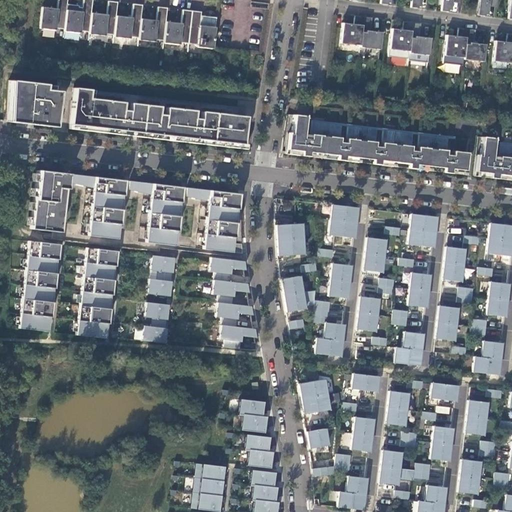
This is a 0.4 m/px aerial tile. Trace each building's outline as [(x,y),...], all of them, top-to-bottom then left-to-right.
[(65,10),(66,0),(57,0),(56,9),(41,7),(38,28),(54,30),(54,28),(63,29),(65,10)] [(82,0),(81,11),(65,10),(63,29),(63,31),(79,33),(79,31),(88,32),(90,13),(91,0),(82,0)] [(440,0),(440,9),(450,10),(451,0),(440,0)] [(477,0),(476,13),(486,14),(488,0),(477,0)] [(106,14),(90,13),(88,32),(88,34),(104,36),(104,33),(113,34),(115,16),(117,2),(107,1),(106,14)] [(131,17),(115,16),(113,34),(113,37),(129,39),(129,36),(138,37),(140,19),(141,5),(132,4),(131,17)] [(155,20),(140,19),(138,37),(137,40),(153,41),(154,39),(162,40),(165,21),(166,8),(157,7),(155,20)] [(180,23),(165,21),(162,40),(162,42),(178,44),(179,42),(187,43),(191,11),(182,10),(180,23)] [(200,12),(191,11),(187,43),(196,44),(196,46),(212,48),(214,27),(199,25),(200,12)] [(362,18),(354,17),(352,29),(341,28),(339,43),(359,46),(362,18)] [(371,19),(362,18),(359,46),(359,47),(379,50),(381,32),(369,31),(371,19)] [(411,24),(403,23),(401,35),(390,34),(388,49),(408,51),(411,24)] [(420,25),(411,24),(408,51),(408,53),(428,55),(430,38),(418,37),(420,25)] [(466,30),(457,29),(456,41),(445,40),(443,55),(463,58),(466,30)] [(474,31),(466,30),(463,58),(463,59),(482,62),(484,44),(473,43),(474,31)] [(511,59),(511,35),(506,35),(505,47),(494,46),(492,61),(511,63),(511,59)] [(14,81),(10,122),(38,125),(39,121),(53,122),(57,91),(43,89),(43,84),(14,81)] [(89,90),(73,88),(69,124),(242,145),(245,117),(200,112),(199,127),(192,126),(194,111),(165,107),(163,123),(156,122),(158,107),(129,103),(127,118),(121,117),(122,102),(88,98),(89,90)] [(287,133),(285,149),(300,151),(299,156),(307,156),(307,152),(336,155),(335,160),(343,161),(343,156),(371,159),(370,164),(378,165),(379,160),(407,164),(407,168),(414,169),(415,164),(443,168),(442,172),(450,173),(450,169),(464,170),(467,153),(452,151),(451,155),(445,155),(447,137),(418,134),(416,151),(409,151),(411,133),(382,130),(380,147),(373,146),(375,129),(346,126),(344,143),(338,142),(340,125),(310,121),(308,139),(302,138),(304,116),(292,115),(290,134),(287,133)] [(511,144),(499,143),(497,160),(490,159),(493,138),(481,137),(478,156),(475,156),(473,171),(488,173),(488,177),(495,178),(496,174),(511,175),(511,144)] [(57,231),(64,174),(33,170),(26,228),(57,231)] [(90,187),(85,235),(115,238),(122,180),(69,174),(68,184),(90,187)] [(148,193),(143,241),(173,245),(180,187),(127,181),(126,191),(148,193)] [(206,200),(201,248),(231,252),(232,242),(238,194),(185,187),(184,197),(206,200)] [(356,207),(330,204),(329,220),(354,223),(356,207)] [(433,232),(435,217),(409,214),(408,229),(433,232)] [(354,223),(329,220),(327,235),(353,238),(354,223)] [(511,225),(488,223),(487,238),(511,241),(511,225)] [(301,224),(275,225),(276,240),(302,239),(301,224)] [(399,228),(384,226),(384,234),(398,236),(399,228)] [(432,247),(433,232),(408,229),(406,244),(430,247),(432,247)] [(478,237),(463,235),(463,243),(477,245),(478,237)] [(384,239),(365,237),(363,254),(382,256),(384,239)] [(511,256),(511,243),(511,241),(487,238),(485,253),(511,256)] [(302,239),(276,240),(277,256),(303,254),(302,239)] [(45,331),(56,244),(25,241),(15,328),(45,331)] [(232,242),(231,252),(241,253),(241,243),(232,242)] [(446,247),(444,246),(442,263),(461,265),(463,249),(446,247)] [(74,335),(105,338),(105,336),(115,251),(85,247),(74,335)] [(330,250),(316,248),(315,256),(330,258),(330,250)] [(382,256),(363,254),(362,270),(381,272),(382,256)] [(149,270),(171,273),(173,258),(151,255),(149,270)] [(213,273),(212,280),(228,282),(229,267),(243,269),(242,261),(209,257),(208,272),(213,273)] [(412,259),(398,258),(397,266),(411,267),(412,259)] [(314,263),(300,265),(301,273),(315,271),(314,263)] [(348,282),(349,265),(331,263),(329,280),(348,282)] [(461,265),(442,263),(440,279),(459,282),(461,265)] [(491,269),(477,267),(476,275),(490,276),(491,269)] [(426,291),(428,275),(427,274),(409,272),(408,289),(426,291)] [(298,276),(280,279),(282,295),(301,292),(298,276)] [(146,293),(168,296),(170,281),(148,278),(146,293)] [(393,279),(379,278),(378,285),(392,287),(393,279)] [(217,295),(216,302),(231,304),(233,290),(246,291),(245,283),(228,282),(212,280),(211,294),(217,295)] [(348,282),(329,280),(327,296),(346,298),(348,282)] [(505,300),(507,284),(506,284),(488,282),(486,298),(505,300)] [(391,294),(392,287),(378,285),(377,293),(391,294)] [(472,289),(457,287),(456,294),(471,296),(472,289)] [(426,291),(408,289),(406,305),(425,307),(426,291)] [(282,295),(285,311),(304,308),(304,306),(314,304),(314,300),(313,300),(314,290),(301,292),(282,295)] [(471,296),(456,294),(456,302),(470,304),(471,296)] [(377,299),(358,296),(357,313),(375,315),(377,299)] [(505,300),(486,298),(485,314),(503,316),(505,300)] [(329,302),(314,300),(314,304),(313,308),(328,309),(329,302)] [(143,317),(165,320),(167,305),(145,302),(143,317)] [(220,325),(234,326),(236,312),(250,314),(249,306),(231,304),(216,302),(214,317),(221,318),(220,325)] [(456,308),(437,306),(435,322),(454,324),(456,308)] [(328,309),(313,308),(313,315),(327,317),(328,309)] [(406,311),(392,309),(391,317),(405,318),(406,311)] [(338,323),(340,312),(328,311),(327,321),(338,323)] [(375,315),(357,313),(355,329),(374,331),(375,315)] [(405,318),(391,317),(390,324),(405,326),(405,318)] [(485,320),(471,318),(470,326),(484,328),(485,320)] [(302,319),(287,322),(289,329),(303,327),(302,319)] [(341,341),(343,324),(341,324),(324,322),(322,339),(341,341)] [(454,324),(435,322),(434,338),(452,341),(454,324)] [(140,340),(162,343),(164,328),(142,325),(140,340)] [(254,336),(253,328),(234,326),(220,325),(218,339),(225,340),(224,347),(238,349),(240,335),(254,336)] [(484,328),(470,326),(469,334),(484,335),(484,328)] [(403,332),(401,348),(420,350),(422,334),(403,332)] [(386,338),(372,337),(371,344),(385,346),(386,338)] [(322,339),(315,338),(313,353),(339,356),(341,341),(322,339)] [(481,341),(479,357),(498,359),(500,343),(481,341)] [(465,348),(450,346),(450,354),(464,355),(465,348)] [(401,348),(394,347),(392,363),(418,366),(420,350),(401,348)] [(479,357),(473,356),(471,372),(497,375),(498,359),(479,357)] [(377,376),(351,373),(349,389),(375,392),(377,376)] [(323,379),(297,383),(300,399),(325,394),(323,379)] [(420,389),(421,381),(407,380),(406,387),(420,389)] [(456,385),(430,382),(428,398),(454,401),(456,385)] [(499,398),(500,391),(486,389),(485,397),(499,398)] [(407,393),(388,391),(386,407),(405,409),(407,393)] [(325,394),(300,399),(302,413),(328,409),(325,394)] [(241,416),(239,429),(263,432),(264,418),(260,417),(262,403),(238,400),(236,415),(241,416)] [(486,402),(467,400),(465,416),(484,418),(486,402)] [(355,404),(341,402),(340,410),(354,411),(355,404)] [(435,405),(435,413),(449,414),(450,407),(435,405)] [(405,409),(386,407),(384,423),(385,424),(403,426),(405,409)] [(435,413),(420,411),(420,419),(434,421),(435,413)] [(484,418),(465,416),(463,433),(482,435),(484,418)] [(372,419),(353,417),(351,433),(370,435),(372,419)] [(511,421),(499,420),(498,428),(511,429),(511,421)] [(451,428),(432,426),(430,442),(449,445),(451,428)] [(322,429),(305,431),(308,448),(325,445),(322,429)] [(415,441),(415,433),(401,431),(400,439),(415,441)] [(370,435),(351,433),(349,449),(367,451),(368,452),(370,435)] [(269,467),(270,452),(266,451),(268,437),(244,434),(243,450),(247,450),(245,465),(269,467)] [(415,441),(400,439),(399,446),(414,448),(415,441)] [(494,442),(480,440),(479,448),(493,450),(494,442)] [(449,445),(430,442),(428,459),(447,461),(449,445)] [(493,450),(479,448),(478,455),(493,457),(493,450)] [(382,450),(381,450),(379,466),(398,468),(400,452),(382,450)] [(350,472),(350,455),(335,454),(334,471),(350,472)] [(479,461),(460,459),(458,475),(477,478),(479,461)] [(222,466),(195,463),(193,478),(221,481),(222,466)] [(429,464),(415,463),(414,470),(428,472),(429,464)] [(398,468),(379,466),(377,483),(396,485),(398,468)] [(326,467),(312,469),(312,476),(327,475),(326,467)] [(252,500),(250,511),(274,511),(276,502),(273,501),(274,487),(271,486),(273,472),(249,470),(248,485),(251,485),(249,500),(252,500)] [(428,472),(414,470),(413,478),(427,479),(428,472)] [(508,474),(493,472),(492,479),(507,481),(508,474)] [(477,478),(458,475),(456,492),(475,494),(477,478)] [(365,478),(346,476),(344,492),(363,494),(365,478)] [(221,481),(193,478),(191,493),(219,496),(221,481)] [(507,481),(492,479),(492,487),(506,489),(507,481)] [(425,485),(423,501),(442,503),(444,487),(425,485)] [(409,492),(394,490),(393,498),(408,499),(409,492)] [(344,492),(337,491),(336,507),(361,510),(363,494),(344,492)] [(219,496),(191,493),(190,508),(217,511),(219,496)] [(511,494),(504,494),(502,510),(511,511),(511,494)] [(489,501),(473,499),(472,507),(486,509),(489,501)] [(423,501),(416,500),(414,511),(441,511),(442,503),(423,501)]
